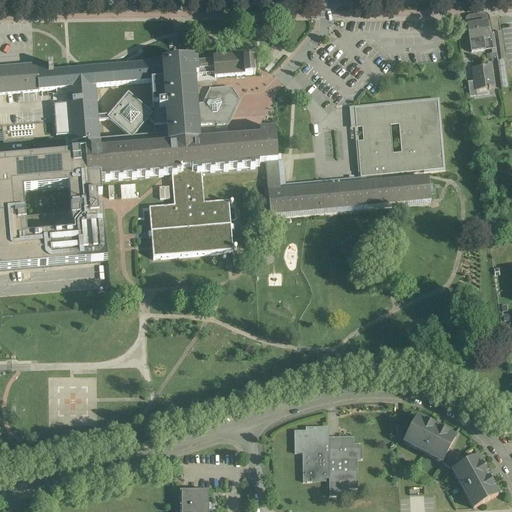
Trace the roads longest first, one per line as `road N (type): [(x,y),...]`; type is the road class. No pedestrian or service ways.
road 1 (residential): [(511,470),(477,425),(421,394),(337,393),(244,423)]
road 2 (residential): [(244,423),(20,486)]
